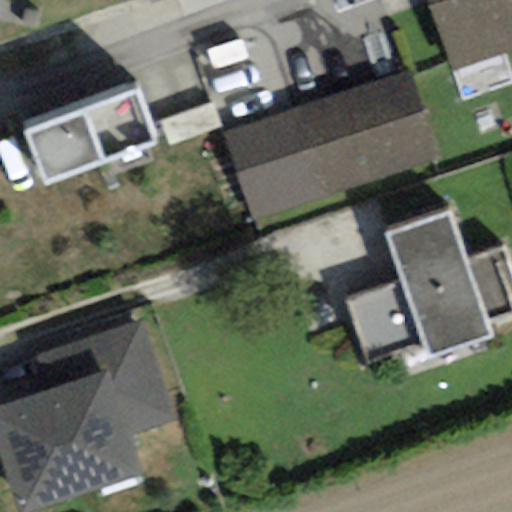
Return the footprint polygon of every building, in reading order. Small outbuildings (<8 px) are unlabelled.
[(511,0),(426,0),(449,61),(511,38),(511,0)] [(14,124),(35,180),(143,140),(122,84),(14,124)] [(283,123),(306,193),(425,153),(401,84),(283,123)] [(350,294),(369,353),(428,334),(433,347),(492,327),(488,314),(511,306),(511,292),(497,246),(466,256),(450,209),(393,228),(408,275),(350,294)] [(0,406),(0,465),(13,504),(123,468),(92,376),(0,406)]
